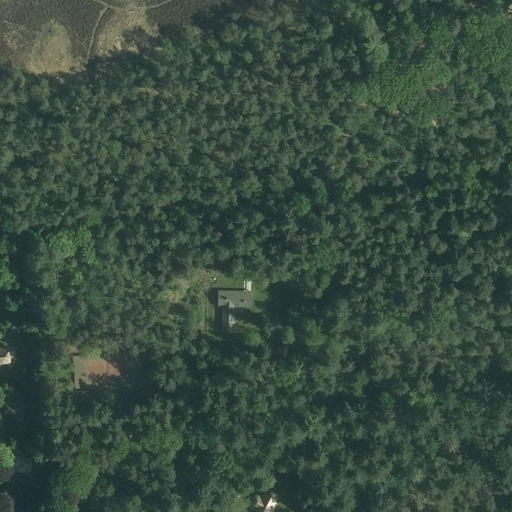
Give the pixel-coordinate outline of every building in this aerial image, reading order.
[(222,331),(233,331),(234,306),(244,306),(244,292),(219,291),(219,300),(223,300),(222,331)] [(285,357),(289,345),(282,343),(281,347),(277,346),(275,354),(285,357)] [(0,362),(10,361),(8,348),(0,349),(0,362)] [(104,372),(107,383),(119,380),(120,386),(127,384),(125,379),(135,377),(134,370),(121,373),(120,369),(104,372)] [(5,413),(23,413),(23,400),(5,400),(5,413)] [(32,459),(14,456),(12,469),(30,472),(32,459)] [(269,511),(279,494),(267,488),(255,511),(256,511),(269,511)]
